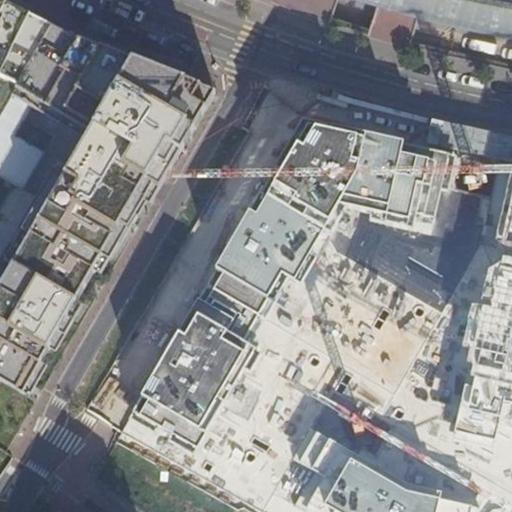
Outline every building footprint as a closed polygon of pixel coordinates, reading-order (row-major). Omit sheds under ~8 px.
[(294,13),(304,16),(333,26),(341,0),(258,0),(268,3),(274,6),(294,13)] [(511,0),(372,0),(382,3),(385,4),(420,13),(423,14),(442,19),(458,23),(481,27),(493,30),(503,31),(511,32),(511,0)] [(0,117),(32,63),(52,28),(0,2),(0,117)] [(394,43),(414,49),(423,14),(420,13),(385,4),(382,3),(379,11),(371,37),(394,43)] [(64,34),(52,28),(32,63),(15,92),(78,128),(62,156),(19,229),(32,236),(24,250),(16,246),(0,273),(0,380),(23,394),(134,205),(147,213),(216,95),(72,38),(64,34)] [(0,419),(22,431),(34,409),(9,396),(0,413),(0,419)] [(121,468),(198,511),(272,511),(138,437),(121,468)] [(511,511),(502,509),(501,511),(481,511),(474,501),(473,501),(461,498),(467,506),(460,511),(511,511)] [(452,511),(446,503),(432,511),(452,511)]
